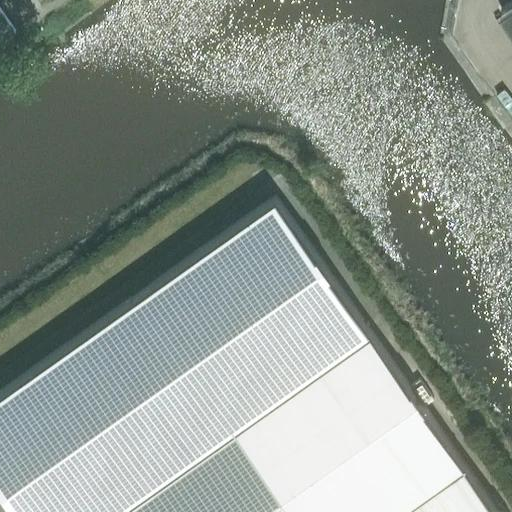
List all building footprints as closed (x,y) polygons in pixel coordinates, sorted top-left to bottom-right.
[(511,25),(511,0),(500,8),(511,25)] [(0,38),(16,27),(0,4),(0,38)] [(275,195),(0,390),(0,482),(21,511),(111,511),(370,329),(275,195)] [(111,511),(393,511),(464,462),(370,329),(111,511)] [(393,511),(499,511),(464,462),(393,511)]
